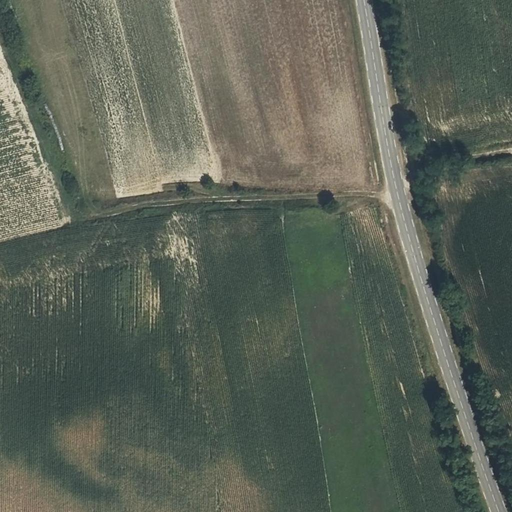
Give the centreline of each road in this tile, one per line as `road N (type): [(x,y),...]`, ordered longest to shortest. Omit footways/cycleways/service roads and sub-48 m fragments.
road 1 (tertiary): [(499,511),(416,266),(362,0)]
road 2 (track): [(398,196),(208,197),(84,219),(0,38)]
road 3 (track): [(393,176),(511,149)]
